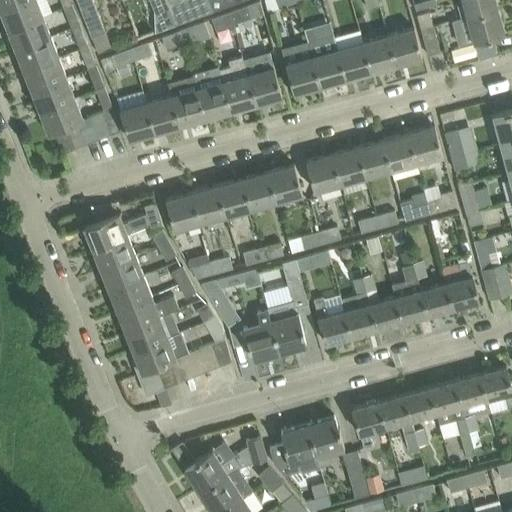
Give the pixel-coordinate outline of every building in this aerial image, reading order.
[(37,0),(20,0),(0,8),(8,28),(43,15),(37,0)] [(111,47),(92,0),(77,0),(98,52),(111,47)] [(167,5),(165,0),(149,0),(154,11),(167,5)] [(193,17),(185,0),(165,0),(167,5),(168,5),(173,17),(175,24),(193,17)] [(208,0),(213,10),(219,7),(218,0),(208,0)] [(437,3),(436,0),(422,0),(414,3),(416,10),(437,3)] [(495,0),(462,0),(463,3),(467,15),(498,7),(495,0)] [(72,27),(80,24),(72,3),(64,7),(72,27)] [(238,22),(252,16),(247,4),(231,10),(235,23),(238,22)] [(498,7),(467,15),(474,41),(505,33),(498,7)] [(216,29),(235,23),(231,10),(211,17),(216,29)] [(416,13),(420,28),(432,25),(428,10),(416,13)] [(16,48),(16,49),(51,35),(43,15),(8,28),(11,37),(7,38),(11,50),(16,48)] [(197,22),(194,24),(198,38),(209,34),(205,20),(197,22)] [(80,48),(88,44),(80,24),(72,27),(80,48)] [(439,51),(439,50),(432,25),(420,28),(428,54),(439,51)] [(388,33),(396,63),(422,56),(414,26),(388,33)] [(179,29),(161,35),(165,47),(183,41),(179,29)] [(371,70),(396,63),(388,33),(386,33),(364,40),(362,40),(371,70)] [(59,56),(51,35),(16,49),(24,69),(59,56)] [(326,50),(319,41),(317,37),(307,39),(312,54),(320,84),(345,77),(337,47),(326,50)] [(129,47),(134,59),(152,53),(147,40),(129,47)] [(345,77),(371,70),(362,40),(337,47),(345,77)] [(80,48),(88,68),(96,65),(88,44),(80,48)] [(116,66),(134,59),(129,47),(111,54),(116,66)] [(320,84),(312,54),(285,62),(294,91),(320,84)] [(32,90),(67,76),(59,56),(24,69),(32,90)] [(229,65),(219,68),(230,109),(256,102),(247,72),(244,59),(242,59),(238,56),(230,58),(229,65)] [(104,85),(96,65),(88,68),(96,88),(104,85)] [(274,65),(247,72),(256,102),(282,95),(274,65)] [(193,75),(205,116),(230,109),(219,68),(205,71),(205,69),(193,72),(193,75)] [(193,75),(168,81),(171,94),(180,123),(205,116),(193,75)] [(32,90),(40,110),(75,97),(67,76),(32,90)] [(104,110),(113,106),(104,85),(96,88),(104,110)] [(154,130),(180,123),(171,94),(146,101),(154,130)] [(75,97),(40,110),(48,131),(54,129),(67,124),(77,120),(86,143),(97,138),(88,116),(83,117),(75,97)] [(120,108),(123,118),(128,138),(154,130),(146,101),(120,108)] [(108,134),(120,130),(114,111),(113,106),(104,110),(99,111),(108,134)] [(511,108),(493,114),(501,142),(511,139),(511,108)] [(88,116),(97,138),(108,134),(99,111),(88,116)] [(77,120),(67,124),(75,147),(86,143),(77,120)] [(67,124),(54,129),(63,152),(75,147),(67,124)] [(408,131),(416,160),(442,153),(435,124),(408,131)] [(451,156),(464,152),(458,129),(445,132),(451,156)] [(416,160),(408,131),(383,138),(391,167),(416,160)] [(366,174),(391,167),(383,138),(358,145),(366,174)] [(508,170),(511,169),(511,139),(501,142),(508,170)] [(340,181),(366,174),(358,145),(332,152),(340,181)] [(314,188),(340,181),(332,152),(306,159),(314,188)] [(464,152),(452,156),(455,169),(468,166),(468,165),(466,159),(464,152)] [(302,191),(299,182),(294,163),(268,170),(276,199),(302,191)] [(251,206),(276,199),(268,170),(243,177),(251,206)] [(217,184),(225,213),(251,206),(243,177),(217,184)] [(458,184),(465,212),(480,208),(472,180),(458,184)] [(192,191),(200,220),(225,213),(217,184),(192,191)] [(441,196),(428,200),(431,212),(457,205),(452,189),(440,192),(441,196)] [(192,191),(166,198),(174,227),(200,220),(192,191)] [(405,220),(406,219),(431,212),(428,200),(415,203),(413,197),(400,201),(405,220)] [(162,222),(156,201),(144,204),(146,211),(128,219),(128,220),(123,222),(119,211),(84,225),(92,246),(127,232),(149,223),(149,226),(162,222)] [(483,221),(480,208),(465,212),(469,225),(483,221)] [(377,214),(380,226),(398,221),(394,209),(377,214)] [(361,231),(380,226),(377,214),(358,219),(361,231)] [(322,242),(341,237),(337,225),(318,230),(322,242)] [(151,234),(158,246),(169,240),(162,228),(151,234)] [(322,242),(318,230),(300,235),(304,247),(322,242)] [(127,232),(92,246),(100,267),(136,253),(127,232)] [(195,277),(214,272),(211,259),(209,259),(202,233),(182,239),(188,264),(194,275),(194,274),(195,277)] [(482,268),(500,263),(496,249),(495,250),(488,244),(486,236),(475,239),(482,268)] [(177,253),(169,240),(158,246),(166,259),(177,253)] [(261,245),(265,258),(283,253),(280,240),(261,245)] [(242,251),(246,263),(265,258),(261,245),(242,251)] [(410,249),(400,252),(403,264),(413,261),(410,249)] [(136,253),(100,267),(109,287),(144,273),(136,253)] [(211,259),(214,272),(232,267),(229,254),(211,259)] [(268,306),(268,308),(279,350),(305,343),(305,344),(306,344),(303,331),(304,331),(299,311),(296,311),(295,305),(308,302),(296,257),(281,261),(291,299),(268,306)] [(423,258),(413,261),(417,275),(427,273),(427,272),(423,258)] [(446,280),(453,306),(479,299),(469,260),(459,262),(463,275),(446,280)] [(428,313),(421,287),(417,275),(413,261),(403,264),(407,278),(392,282),(395,294),(402,320),(428,313)] [(500,263),(482,268),(489,297),(511,290),(511,289),(504,262),(500,263)] [(179,283),(189,277),(182,265),(172,270),(179,283)] [(253,285),(261,283),(257,266),(249,268),(253,285)] [(117,308),(152,294),(144,273),(109,287),(117,308)] [(221,286),(232,283),(230,273),(216,277),(221,286)] [(372,273),(362,275),(366,290),(369,300),(377,327),(402,320),(395,294),(379,298),(372,273)] [(356,293),(366,290),(362,275),(352,278),(356,293)] [(196,290),(189,277),(179,283),(185,296),(196,290)] [(201,281),(227,323),(240,317),(221,286),(216,277),(201,281)] [(428,313),(453,306),(446,280),(421,287),(428,313)] [(125,328),(160,314),(178,307),(173,294),(155,301),(152,294),(117,308),(125,328)] [(324,298),(315,301),(319,315),(318,316),(320,322),(325,341),(351,334),(344,307),(340,294),(324,298)] [(351,334),(377,327),(369,300),(344,307),(351,334)] [(205,320),(214,314),(206,302),(196,308),(204,320),(205,320)] [(254,356),(279,350),(268,308),(257,311),(260,322),(243,327),(248,346),(249,346),(253,358),(254,358),(254,356)] [(133,349),(168,335),(160,314),(125,328),(133,349)] [(205,320),(204,320),(215,340),(225,336),(221,326),(214,314),(205,320)] [(179,354),(190,350),(181,329),(168,335),(133,349),(136,357),(132,359),(137,370),(141,369),(141,370),(156,364),(168,359),(176,356),(179,354)] [(225,336),(215,340),(212,342),(220,364),(231,360),(225,336)] [(212,342),(201,346),(209,368),(220,364),(212,342)] [(190,350),(199,373),(209,368),(201,346),(190,350)] [(179,354),(188,377),(199,373),(190,350),(179,354)] [(177,381),(188,377),(179,354),(176,356),(168,359),(177,381)] [(164,386),(177,381),(168,359),(156,364),(164,386)] [(511,386),(511,384),(506,364),(480,371),(487,397),(504,393),(508,406),(511,405),(511,386)] [(462,404),(487,397),(480,371),(454,378),(462,404)] [(455,418),(465,415),(462,404),(454,378),(429,385),(436,411),(437,411),(440,422),(455,418)] [(436,411),(429,385),(404,392),(411,418),(436,411)] [(161,405),(171,402),(164,386),(155,390),(161,405)] [(378,399),(385,425),(411,418),(404,392),(378,399)] [(370,429),(385,425),(378,399),(352,406),(359,432),(361,432),(365,445),(374,443),(370,429)] [(474,413),(465,415),(469,430),(478,428),(474,413)] [(331,462),(328,451),(345,446),(339,427),(338,427),(334,414),(333,415),(308,423),(320,465),(331,462)] [(465,415),(455,418),(459,433),(469,430),(465,415)] [(274,461),(284,473),(301,469),(298,459),(316,454),(319,465),(320,465),(308,423),(282,430),(282,428),(281,429),(284,441),(269,446),(274,461)] [(424,426),(414,429),(418,444),(428,442),(424,426)] [(418,444),(414,429),(404,432),(408,447),(418,444)] [(212,448),(195,459),(196,460),(184,467),(185,468),(186,467),(200,488),(237,464),(238,464),(267,457),(261,434),(246,438),(246,439),(247,439),(248,444),(221,462),(213,450),(214,449),(212,448)] [(369,492),(368,489),(363,471),(357,449),(343,452),(355,496),(369,492)] [(511,473),(511,459),(497,464),(500,477),(511,473)] [(398,471),(402,484),(428,476),(424,463),(398,471)] [(216,511),(243,495),(253,488),(237,464),(200,488),(215,511),(216,511)] [(271,489),(282,481),(268,464),(258,473),(271,489)] [(483,468),(466,472),(469,485),(487,480),(483,468)] [(370,492),(383,489),(379,472),(366,476),(370,492)] [(446,478),(450,491),(469,485),(466,472),(446,478)] [(432,482),(415,487),(418,499),(436,494),(432,482)] [(417,499),(418,499),(415,487),(396,492),(399,504),(403,503),(417,499)] [(328,493),(305,499),(313,509),(331,504),(328,493)] [(216,511),(254,511),(243,495),(216,511)] [(282,502),(290,511),(303,511),(306,510),(293,495),(282,502)] [(381,496),(365,500),(367,511),(371,511),(385,508),(381,496)] [(474,506),(475,511),(503,511),(500,499),(474,506)] [(346,511),(367,511),(365,500),(347,505),(345,508),(346,511)]
